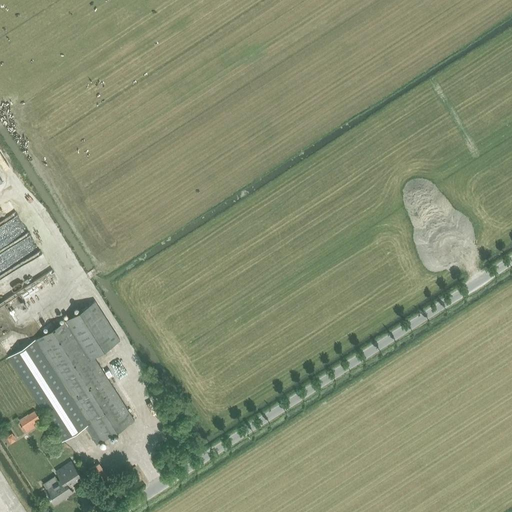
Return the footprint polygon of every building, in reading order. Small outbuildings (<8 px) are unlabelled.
[(13,211),(20,204),(8,191),(1,198),(13,211)] [(96,445),(134,420),(94,357),(120,340),(95,301),(70,318),(8,357),(62,441),(85,427),(96,445)] [(19,419),(24,428),(33,422),(40,419),(34,410),(19,419)] [(10,441),(15,439),(11,431),(6,433),(10,441)] [(69,487),(83,478),(72,460),(55,471),(60,479),(45,489),(50,496),(51,495),(55,502),(72,492),(69,487)] [(92,465),(99,477),(105,473),(98,461),(92,465)]
